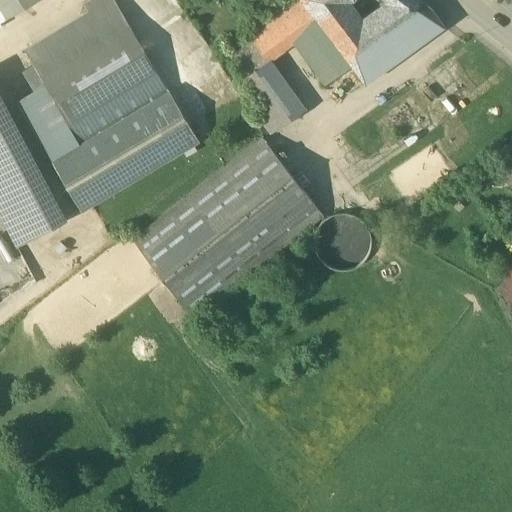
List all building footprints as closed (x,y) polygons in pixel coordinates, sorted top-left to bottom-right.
[(0,0),(0,5),(7,17),(35,0),(0,0)] [(83,209),(199,140),(178,104),(131,26),(115,0),(111,0),(90,13),(27,50),(47,84),(19,101),(83,209)] [(86,0),(83,2),(90,13),(111,0),(86,0)] [(299,0),(295,0),(287,6),(308,34),(320,51),(333,43),(299,0)] [(299,0),(333,43),(360,26),(343,3),(339,0),(299,0)] [(396,0),(389,5),(360,26),(333,43),(351,65),(393,35),(417,18),(431,8),(420,0),(396,0)] [(308,34),(287,6),(252,32),(257,38),(272,61),(308,34)] [(417,18),(393,35),(407,53),(431,37),(417,18)] [(393,35),(351,65),(364,83),(407,53),(393,35)] [(248,77),(272,61),(257,38),(233,54),(248,77)] [(351,65),(333,43),(320,51),(338,75),(351,65)] [(307,111),(272,61),(248,77),(245,80),(279,129),(307,111)] [(0,213),(17,245),(67,219),(0,90),(0,213)] [(263,137),(132,239),(193,316),(323,214),(263,137)] [(511,158),(498,175),(511,186),(511,183),(511,158)]
